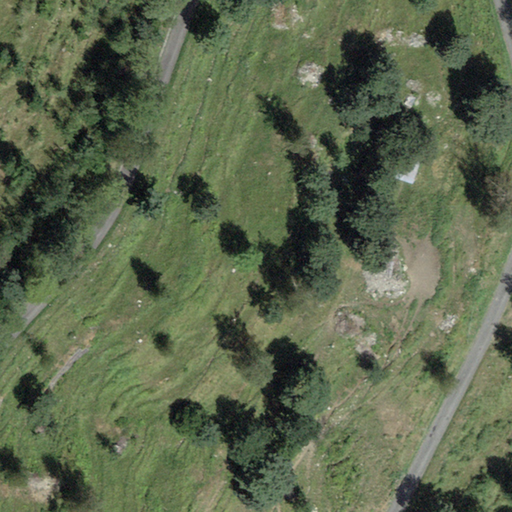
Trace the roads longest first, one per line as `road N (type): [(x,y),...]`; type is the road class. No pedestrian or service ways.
road 1 (unclassified): [(190,0),(109,215),(0,344)]
road 2 (unclassified): [(396,511),(511,272)]
